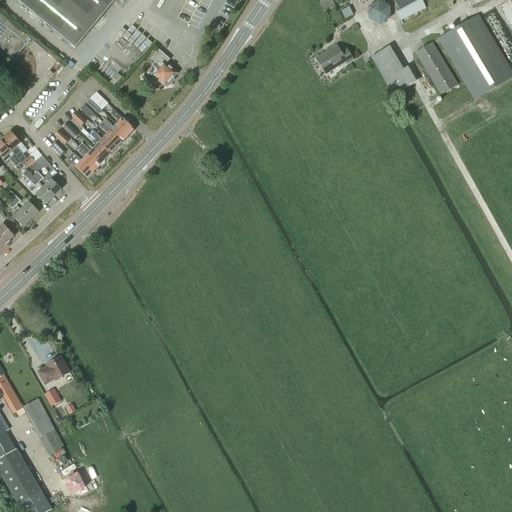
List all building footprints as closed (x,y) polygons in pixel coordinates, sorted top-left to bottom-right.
[(16,0),(75,49),(115,0),(16,0)] [(379,26),(390,19),(390,6),(378,0),(368,7),(368,20),(379,26)] [(393,0),(399,10),(395,13),(399,21),(426,8),(421,0),(393,0)] [(345,18),(352,15),(349,7),(341,11),(345,18)] [(0,48),(12,58),(25,43),(3,25),(7,19),(0,13),(0,48)] [(475,100),(511,78),(511,72),(478,15),(438,38),(475,100)] [(441,95),(457,85),(431,42),(415,53),(441,95)] [(347,63),(352,60),(345,49),(340,52),(336,45),(316,58),(324,71),(331,66),(332,69),(345,61),(347,63)] [(394,96),(411,86),(388,47),(371,57),(394,96)] [(170,82),(176,74),(166,64),(169,60),(158,51),(151,59),(154,62),(151,65),(156,70),(151,75),(149,73),(142,82),(144,84),(145,83),(149,87),(153,83),(151,82),(155,78),(165,87),(166,86),(167,87),(171,83),(170,82)] [(89,99),(101,110),(107,104),(95,93),(89,99)] [(101,110),(89,99),(85,103),(97,115),(101,110)] [(79,110),(82,113),(88,118),(92,114),(83,105),(79,110)] [(116,125),(128,136),(134,130),(113,111),(110,114),(119,122),(116,125)] [(76,122),(80,117),(76,113),(71,118),(76,122)] [(80,117),(76,122),(80,126),(84,122),(80,117)] [(128,136),(116,125),(113,128),(105,120),(102,123),(122,142),(128,136)] [(122,142),(102,123),(99,126),(107,134),(104,137),(116,149),(122,142)] [(69,127),(66,124),(63,128),(65,131),(74,139),(78,135),(69,127)] [(55,135),(64,145),(68,141),(58,131),(55,135)] [(1,140),(11,152),(20,163),(26,169),(34,162),(29,157),(26,159),(16,147),(20,144),(10,132),(1,140)] [(116,149),(104,137),(101,140),(100,139),(93,132),(90,135),(110,155),(116,149)] [(110,155),(90,135),(87,138),(94,145),(95,146),(92,149),(99,156),(104,161),(110,155)] [(11,152),(1,140),(0,140),(0,157),(5,162),(8,159),(15,167),(20,163),(11,152)] [(59,159),(65,153),(54,143),(49,148),(59,159)] [(99,156),(92,149),(89,152),(88,151),(89,151),(81,144),(78,147),(98,166),(104,161),(99,156)] [(98,166),(78,147),(76,150),(84,158),(81,161),(92,173),(98,166)] [(92,173),(81,161),(78,164),(70,156),(67,159),(87,178),(92,173)] [(38,183),(33,177),(26,171),(22,175),(34,187),(38,183)] [(33,177),(38,183),(42,179),(37,173),(33,177)] [(42,187),(53,198),(61,190),(50,179),(42,187)] [(53,198),(42,187),(35,194),(45,205),(53,198)] [(3,193),(10,200),(15,205),(19,201),(7,189),(3,193)] [(15,205),(10,200),(6,204),(11,209),(15,205)] [(19,210),(30,220),(38,212),(28,201),(19,210)] [(30,220),(19,210),(12,217),(23,228),(30,220)] [(0,226),(0,240),(4,245),(14,237),(3,225),(0,226)] [(56,381),(69,373),(60,358),(47,365),(48,367),(38,373),(45,384),(54,379),(56,381)] [(0,391),(13,414),(22,408),(3,375),(4,374),(0,367),(0,391)] [(51,407),(61,402),(53,390),(44,395),(51,407)] [(42,493),(16,450),(0,459),(0,475),(18,507),(42,493)]
